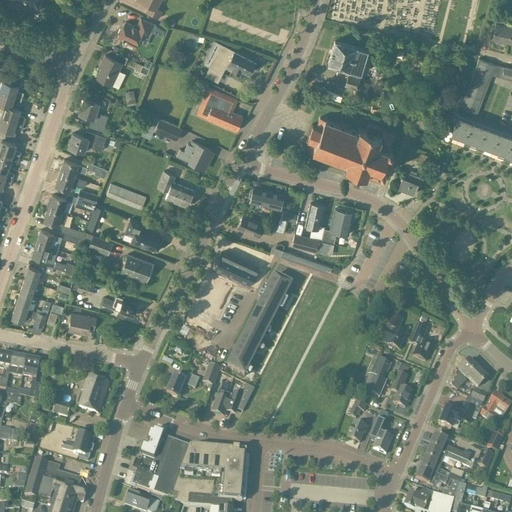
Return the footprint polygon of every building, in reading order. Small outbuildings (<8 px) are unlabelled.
[(8,0),(7,4),(21,9),(22,6),(34,10),(37,2),(39,2),(40,0),(8,0)] [(138,0),(138,1),(148,6),(146,12),(158,18),(161,12),(154,8),(158,0),(138,0)] [(120,29),(118,33),(119,35),(118,37),(127,41),(125,45),(133,49),(136,44),(141,34),(149,38),(152,32),(162,38),(165,31),(141,19),(137,26),(135,25),(135,27),(130,25),(130,24),(129,24),(125,22),(122,29),(120,29)] [(508,43),(511,27),(511,23),(508,22),(507,26),(496,24),(492,39),(501,41),(501,39),(509,41),(508,43)] [(335,40),(328,64),(349,70),(345,85),(356,88),(355,94),(366,97),(370,84),(359,80),(368,50),(357,47),(357,46),(335,40)] [(220,53),(213,66),(222,70),(224,65),(240,73),(242,70),(249,73),(252,67),(254,66),(255,64),(255,62),(255,61),(234,50),(221,44),(217,52),(220,53)] [(457,63),(460,55),(448,52),(445,59),(457,63)] [(101,68),(96,78),(111,85),(122,63),(105,55),(99,67),(101,68)] [(497,65),(487,61),(479,58),(460,108),(461,108),(461,107),(477,113),(477,114),(492,74),(497,65)] [(142,65),(139,71),(146,75),(149,69),(142,65)] [(511,68),(497,65),(492,74),(501,76),(501,77),(511,79),(511,68)] [(452,80),(455,68),(450,66),(446,78),(452,80)] [(422,78),(433,81),(436,71),(425,68),(422,78)] [(0,86),(0,91),(22,99),(24,93),(19,91),(18,92),(16,92),(18,86),(16,85),(19,77),(4,72),(1,80),(2,81),(0,86)] [(209,87),(197,114),(236,130),(243,116),(232,111),(237,99),(209,87)] [(22,99),(0,91),(0,103),(4,105),(11,107),(13,101),(15,102),(15,103),(20,105),(22,99)] [(84,99),(79,114),(92,118),(90,125),(102,130),(107,115),(96,111),(98,104),(84,99)] [(11,107),(4,105),(0,103),(0,115),(1,116),(23,123),(25,118),(19,116),(20,110),(11,107)] [(0,133),(6,136),(7,130),(13,132),(15,127),(22,129),(23,123),(1,116),(0,115),(0,133)] [(511,136),(457,115),(452,128),(448,126),(444,134),(470,144),(470,143),(470,141),(477,143),(476,146),(483,149),(484,148),(483,148),(484,146),(491,149),(490,151),(497,154),(497,153),(498,151),(505,154),(504,157),(511,159),(511,156),(511,136)] [(312,124),(307,139),(311,141),(307,150),(327,157),(326,159),(333,161),(333,160),(345,164),(344,167),(351,170),(351,172),(351,173),(351,174),(352,175),(353,176),(354,176),(355,176),(357,176),(358,175),(359,175),(360,173),(367,176),(380,181),(383,174),(384,173),(385,170),(389,169),(393,166),(395,161),(394,156),(391,153),(392,153),(393,150),(392,148),(390,148),(389,148),(395,133),(369,123),(366,130),(359,128),(358,131),(325,118),(325,119),(320,117),(316,126),(312,124)] [(159,119),(154,131),(177,141),(182,129),(159,119)] [(68,147),(84,153),(86,145),(101,150),(106,137),(85,130),(83,136),(73,133),(68,147)] [(0,133),(0,151),(19,158),(21,152),(14,150),(16,145),(4,141),(6,136),(0,133)] [(198,143),(189,162),(204,170),(213,151),(198,143)] [(19,158),(0,151),(0,163),(9,167),(11,161),(17,164),(19,158)] [(420,165),(427,167),(431,157),(423,154),(420,165)] [(73,177),(76,169),(85,172),(86,167),(77,164),(78,164),(64,159),(59,172),(73,177)] [(108,170),(90,161),(88,168),(96,171),(95,173),(105,178),(108,170)] [(9,167),(0,163),(0,175),(12,180),(14,174),(7,172),(9,167)] [(158,187),(168,191),(165,198),(187,207),(194,190),(173,182),(175,176),(164,171),(158,187)] [(86,181),(73,177),(59,172),(55,185),(69,190),(74,191),(76,186),(84,187),(86,181)] [(402,177),(398,187),(414,193),(418,183),(420,184),(423,178),(410,173),(408,179),(402,177)] [(12,180),(0,175),(0,187),(2,188),(4,183),(10,185),(12,180)] [(111,183),(106,195),(141,210),(147,197),(124,188),(111,183)] [(251,198),(250,202),(280,209),(284,195),(253,188),(252,192),(249,192),(249,195),(251,198)] [(77,197),(93,202),(95,196),(78,192),(77,197)] [(48,207),(67,214),(67,213),(62,212),(66,199),(52,194),(50,200),(49,200),(48,200),(46,205),(47,206),(48,207)] [(77,197),(74,206),(91,212),(95,203),(77,197)] [(310,237),(322,240),(324,231),(324,227),(319,226),(324,206),(311,203),(305,226),(313,227),(310,237)] [(58,224),(63,226),(67,214),(48,207),(44,220),(58,225),(58,224)] [(335,208),(330,230),(348,235),(353,212),(335,208)] [(298,214),(291,213),(289,221),(296,222),(298,214)] [(237,227),(259,237),(264,225),(243,215),(237,227)] [(146,225),(140,223),(131,219),(125,233),(133,236),(131,242),(147,248),(147,247),(157,251),(162,238),(144,231),(146,225)] [(97,226),(88,223),(86,228),(95,231),(97,226)] [(65,233),(81,238),(83,231),(67,226),(65,233)] [(41,230),(36,243),(50,247),(53,239),(58,241),(59,236),(55,234),(41,230)] [(324,231),(322,240),(322,241),(334,244),(336,234),(324,231)] [(65,233),(63,238),(79,243),(81,238),(65,233)] [(292,245),(301,247),(316,251),(319,240),(295,233),(292,245)] [(94,236),(90,247),(109,254),(113,243),(107,240),(94,236)] [(56,249),(50,247),(36,243),(32,255),(46,260),(47,258),(53,261),(56,249)] [(233,276),(241,261),(222,251),(219,259),(215,266),(233,276)] [(289,252),(286,258),(292,260),(295,254),(289,252)] [(122,272),(146,281),(153,263),(129,254),(122,272)] [(55,261),(53,267),(72,273),(75,265),(68,262),(67,265),(55,261)] [(260,270),(241,261),(233,276),(252,286),(260,270)] [(51,274),(53,267),(45,265),(43,271),(51,274)] [(36,283),(41,269),(29,266),(24,279),(36,283)] [(245,376),(253,360),(278,311),(282,312),(288,302),(284,299),(292,285),(274,276),(266,293),(261,291),(258,297),(262,300),(227,367),(245,376)] [(76,278),(73,290),(92,295),(95,284),(76,278)] [(36,283),(24,279),(20,292),(32,296),(36,283)] [(58,283),(55,289),(69,294),(70,289),(71,287),(58,283)] [(32,296),(20,292),(18,298),(16,298),(14,303),(16,304),(16,305),(28,309),(30,302),(34,303),(36,298),(32,297),(32,296)] [(102,304),(118,311),(117,315),(123,318),(125,313),(133,316),(138,304),(131,301),(131,299),(124,297),(124,298),(116,296),(114,301),(104,297),(102,304)] [(51,311),(58,313),(60,314),(61,314),(63,306),(53,303),(50,311),(51,311)] [(47,315),(28,309),(16,305),(11,318),(23,322),(26,315),(36,318),(34,325),(42,328),(47,315)] [(51,311),(47,323),(54,325),(58,313),(51,311)] [(69,330),(72,331),(72,332),(78,333),(78,332),(88,334),(89,328),(94,329),(96,317),(72,313),(69,330)] [(389,328),(394,330),(391,336),(385,333),(382,342),(387,344),(387,345),(389,345),(389,348),(392,349),(394,348),(399,350),(406,334),(398,331),(403,319),(394,315),(389,328)] [(191,330),(211,337),(214,329),(194,322),(191,330)] [(419,325),(411,343),(417,346),(413,356),(426,361),(432,345),(422,341),(427,329),(419,325)] [(8,379),(13,356),(6,355),(6,353),(1,352),(0,353),(0,368),(4,369),(5,371),(3,378),(0,377),(0,388),(6,389),(8,379)] [(13,356),(8,379),(10,374),(16,375),(23,376),(26,358),(13,356)] [(41,361),(26,358),(23,376),(36,379),(38,373),(41,361)] [(457,391),(460,387),(469,379),(479,389),(488,379),(475,367),(476,366),(469,359),(460,368),(461,369),(458,371),(459,372),(455,375),(457,377),(453,381),(455,382),(445,391),(451,397),(457,391)] [(209,366),(203,383),(214,387),(220,370),(216,368),(209,366)] [(373,376),(367,392),(379,397),(386,381),(379,378),(381,374),(370,370),(368,374),(373,376)] [(398,373),(391,390),(397,393),(393,403),(406,408),(412,393),(402,388),(407,377),(398,373)] [(166,393),(178,398),(184,384),(195,389),(200,379),(188,374),(185,380),(174,375),(166,393)] [(77,407),(99,414),(109,382),(87,375),(77,407)] [(32,382),(29,397),(37,399),(41,384),(32,382)] [(483,404),(487,394),(474,389),(471,398),(468,397),(465,405),(476,409),(479,411),(480,411),(483,404)] [(231,401),(233,396),(219,391),(211,413),(224,417),(226,412),(227,407),(230,401),(231,401)] [(496,392),(481,415),(493,423),(497,417),(501,420),(511,404),(502,398),(503,397),(496,392)] [(19,396),(17,396),(5,393),(4,402),(17,405),(20,406),(21,401),(18,400),(19,396)] [(234,393),(233,396),(231,401),(230,401),(227,407),(226,412),(235,415),(237,410),(242,396),(234,393)] [(53,413),(67,417),(71,406),(57,401),(53,413)] [(356,401),(349,416),(356,419),(360,411),(364,412),(367,405),(356,401)] [(446,407),(439,423),(452,429),(455,422),(459,423),(461,420),(469,424),(475,409),(465,405),(461,403),(458,410),(459,410),(458,412),(446,407)] [(378,420),(370,439),(374,441),(374,440),(377,441),(373,449),(386,454),(393,438),(382,434),(385,428),(383,427),(385,423),(378,420)] [(41,421),(40,426),(43,427),(42,430),(53,433),(55,424),(50,423),(44,422),(41,421)] [(354,422),(347,438),(360,443),(364,433),(365,434),(368,428),(354,422)] [(37,427),(29,425),(26,434),(34,436),(37,427)] [(149,443),(148,445),(167,452),(172,440),(163,436),(164,434),(154,430),(153,433),(151,432),(147,442),(149,443)] [(10,435),(0,433),(0,440),(14,442),(15,435),(10,435)] [(486,448),(496,453),(503,437),(493,433),(486,448)] [(430,445),(443,450),(468,461),(471,454),(464,451),(464,453),(445,445),(447,439),(435,434),(430,445)] [(94,439),(79,435),(76,446),(63,443),(62,448),(75,452),(74,453),(79,455),(78,458),(89,461),(94,439)] [(158,479),(152,494),(157,496),(166,499),(171,501),(189,508),(190,507),(232,511),(233,501),(242,502),(245,464),(231,463),(229,488),(218,487),(219,475),(182,471),(188,455),(191,446),(177,441),(172,440),(167,452),(162,467),(158,479)] [(142,457),(141,459),(162,467),(167,452),(148,445),(148,447),(144,446),(140,456),(142,457)] [(425,456),(438,461),(442,463),(444,457),(466,466),(468,461),(443,450),(430,445),(425,456)] [(191,446),(188,455),(204,456),(205,448),(191,446)] [(188,455),(182,471),(219,475),(218,487),(229,488),(231,463),(232,450),(205,448),(204,456),(188,455)] [(232,450),(231,463),(245,464),(246,451),(232,450)] [(492,454),(481,450),(476,464),(486,469),(492,454)] [(421,467),(433,472),(433,473),(445,478),(458,483),(460,479),(439,470),(442,463),(438,461),(425,456),(421,467)] [(36,459),(32,471),(56,479),(58,472),(60,467),(36,459)] [(135,470),(137,471),(158,479),(162,467),(141,459),(140,461),(136,459),(132,469),(135,470)] [(421,467),(416,479),(428,484),(432,486),(435,479),(443,483),(445,478),(433,473),(433,472),(421,467)] [(56,479),(32,471),(29,481),(53,489),(56,479)] [(131,487),(152,494),(158,479),(137,471),(131,487)] [(51,507),(64,510),(65,509),(73,511),(77,501),(84,503),(88,489),(79,487),(82,479),(58,472),(56,479),(53,489),(50,499),(48,506),(51,507)] [(50,499),(53,489),(29,481),(25,495),(38,499),(39,496),(50,499)] [(455,499),(454,499),(451,511),(453,511),(470,511),(474,502),(473,502),(471,509),(461,507),(466,485),(459,483),(456,493),(455,499)] [(477,489),(475,495),(485,498),(487,488),(482,487),(481,490),(477,489)] [(444,490),(442,495),(454,499),(455,499),(456,493),(444,490)] [(166,499),(157,496),(155,501),(130,491),(125,504),(146,511),(156,511),(160,503),(164,505),(166,499)] [(442,495),(442,496),(433,494),(432,498),(430,497),(421,493),(419,496),(410,492),(404,506),(414,510),(422,511),(423,511),(424,511),(423,511),(450,511),(451,511),(454,499),(442,495)] [(499,501),(500,495),(493,492),(491,499),(499,501)] [(23,498),(19,511),(23,511),(32,511),(36,502),(23,498)] [(474,502),(470,511),(483,511),(485,503),(482,511),(480,511),(476,511),(478,503),(474,502)]
